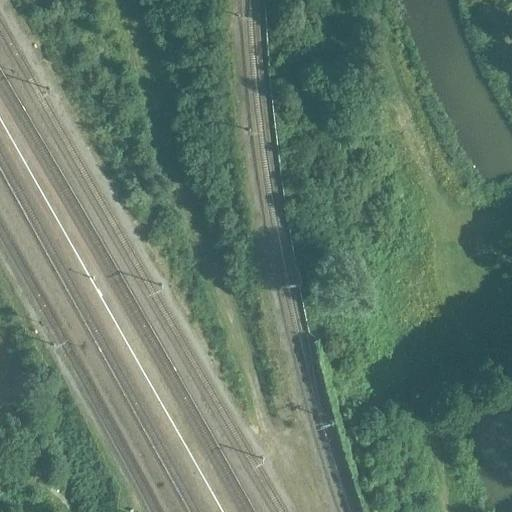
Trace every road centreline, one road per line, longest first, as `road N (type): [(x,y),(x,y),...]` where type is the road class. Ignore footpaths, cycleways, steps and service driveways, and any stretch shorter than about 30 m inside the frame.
road 1 (track): [(372,0),(395,105),(394,239),(448,511)]
road 2 (track): [(277,448),(156,114),(126,0)]
